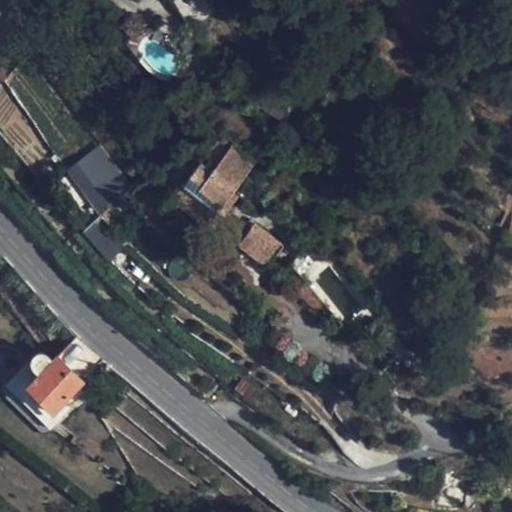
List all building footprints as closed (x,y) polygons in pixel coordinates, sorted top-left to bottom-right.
[(236,140),(226,153),(246,175),(259,157),(236,140)] [(123,180),(102,152),(72,174),(92,201),(123,180)] [(246,175),(226,153),(213,170),(202,162),(184,185),(218,214),(246,175)] [(184,185),(182,184),(170,200),(206,228),(218,214),(184,185)] [(124,238),(101,215),(90,225),(113,249),(124,238)] [(281,242),(255,222),(240,242),(260,258),(263,259),(266,258),(269,257),(281,242)] [(388,311),(383,316),(397,334),(399,333),(397,329),(402,320),(388,311)] [(382,345),(397,334),(383,316),(376,322),(370,328),(382,345)] [(46,356),(41,354),(37,355),(34,357),(32,361),(33,365),(35,369),(39,374),(30,383),(19,373),(7,385),(6,386),(50,428),(60,417),(53,411),(63,401),(76,388),(80,385),(83,381),(58,356),(53,360),(46,356)] [(63,401),(53,411),(60,417),(70,407),(63,401)]
